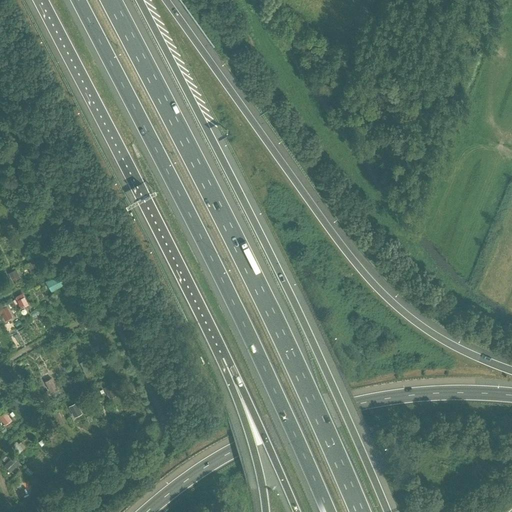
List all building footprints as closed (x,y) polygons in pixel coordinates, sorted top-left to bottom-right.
[(27,263),(31,271),(37,267),(33,260),(27,263)] [(15,270),(9,273),(13,280),(19,277),(15,270)] [(62,273),(47,279),(51,290),(66,283),(62,273)] [(29,305),(24,296),(17,300),(21,309),(29,305)] [(0,309),(5,320),(11,317),(6,306),(0,309)] [(98,354),(103,364),(109,361),(104,350),(98,354)] [(81,363),(86,373),(92,369),(87,359),(81,363)] [(45,381),(51,392),(57,388),(51,378),(45,381)] [(104,388),(110,398),(116,394),(111,384),(104,388)] [(30,390),(36,400),(42,397),(36,387),(30,390)] [(13,402),(20,411),(26,407),(18,398),(13,402)] [(69,406),(75,416),(81,413),(76,403),(69,406)] [(5,412),(0,415),(0,416),(5,424),(11,419),(5,412)] [(52,415),(57,426),(63,422),(58,412),(52,415)] [(12,446),(18,451),(21,449),(15,443),(12,446)] [(3,465),(10,471),(19,462),(12,456),(3,465)]
